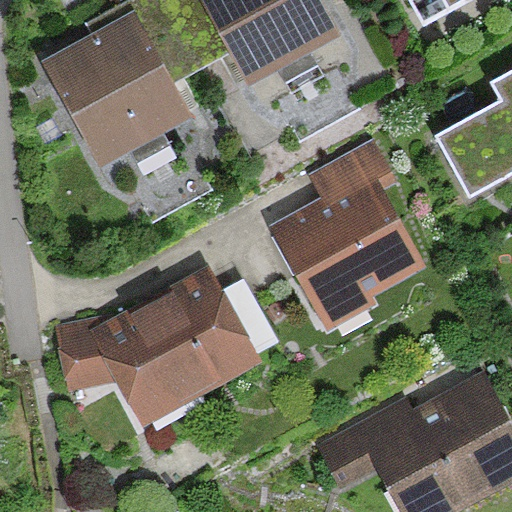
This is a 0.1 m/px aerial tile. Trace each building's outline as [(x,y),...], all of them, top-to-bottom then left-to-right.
[(198,0),(134,0),(128,4),(135,16),(175,90),(230,60),(198,0)] [(198,0),(230,60),(249,94),(341,44),(316,0),(198,0)] [(406,0),(424,32),(484,0),(406,0)] [(98,36),(135,16),(128,4),(85,26),(92,39),(98,36)] [(175,90),(135,16),(98,36),(92,39),(42,66),(101,176),(194,125),(175,90)] [(503,106),(439,142),(474,204),(511,182),(511,80),(494,90),(503,106)] [(310,175),(323,202),(328,211),(379,184),(384,193),(397,186),(376,141),(310,175)] [(312,209),(271,231),(328,335),(378,307),(373,300),(427,271),(384,193),(379,184),(328,211),(323,202),(312,209)] [(123,311),(55,325),(69,394),(116,384),(143,431),(263,365),(259,357),(224,294),(209,268),(167,290),(173,297),(151,308),(129,320),(123,311)] [(245,283),(224,294),(259,357),(280,345),(245,283)] [(511,426),(484,375),(418,410),(412,399),(318,449),(340,491),(376,471),(398,511),(464,511),(511,487),(511,426)]
